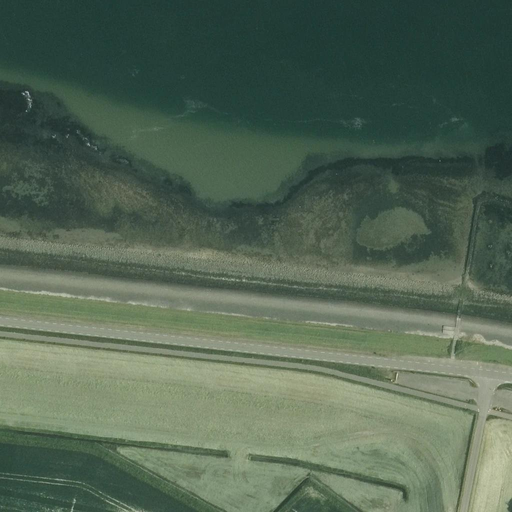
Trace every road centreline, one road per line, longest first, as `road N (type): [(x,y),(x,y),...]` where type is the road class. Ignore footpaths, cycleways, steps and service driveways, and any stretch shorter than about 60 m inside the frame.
road 1 (unclassified): [(448,511),(433,449),(399,432),(295,447),(0,416)]
road 2 (tertiary): [(487,375),(0,319)]
road 3 (unclassified): [(487,375),(462,511)]
